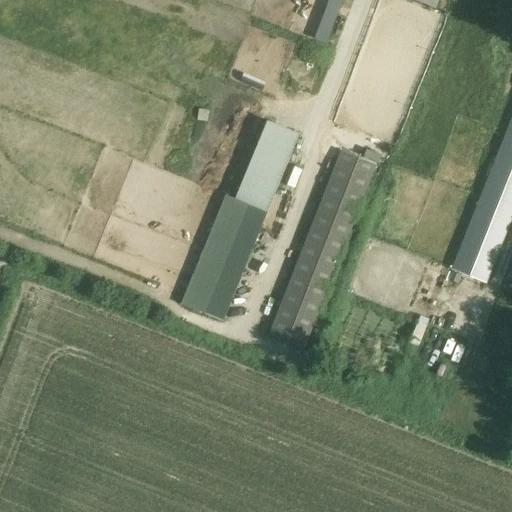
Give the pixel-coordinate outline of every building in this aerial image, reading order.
[(412,0),(435,9),(438,0),(412,0)] [(248,205),(204,315),(223,322),(282,174),(299,133),(267,120),(251,161),(235,200),(248,205)] [(484,283),(511,214),(511,124),(454,271),(484,283)] [(342,152),(268,338),(302,352),(375,165),(342,152)] [(277,313),(282,294),(271,291),(266,310),(277,313)]
